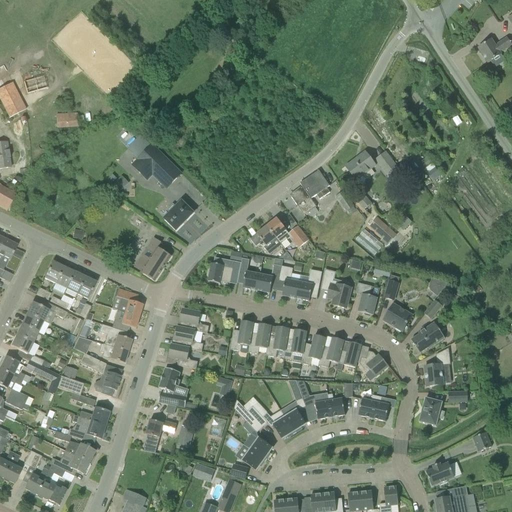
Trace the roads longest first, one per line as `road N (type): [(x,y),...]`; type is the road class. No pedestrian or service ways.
road 1 (unclassified): [(166,293),(202,246),(330,154),(418,10)]
road 2 (residential): [(400,432),(410,382),(392,340),(315,311),(166,293)]
road 3 (residential): [(414,477),(309,487),(280,471),(282,455),(316,434),(400,432)]
road 4 (unclassified): [(93,511),(166,293)]
road 5 (unclassified): [(511,151),(418,10)]
road 6 (residential): [(36,231),(166,293)]
